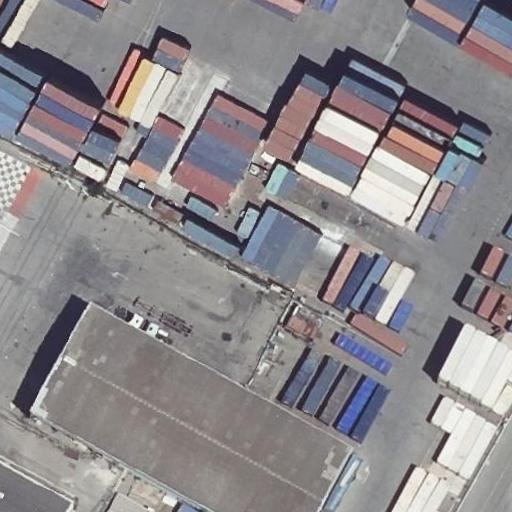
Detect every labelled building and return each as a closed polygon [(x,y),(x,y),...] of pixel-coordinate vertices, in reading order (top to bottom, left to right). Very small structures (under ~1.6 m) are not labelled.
[(254,0),(251,8),(391,79),(413,35),(343,0),(254,0)] [(207,111),(176,169),(224,196),(256,138),(207,111)] [(282,157),(362,190),(376,154),(296,122),(282,157)] [(90,308),(30,419),(201,511),(321,511),(354,453),(90,308)] [(345,356),(352,331),(312,321),(305,346),(345,356)] [(298,407),(323,361),(301,350),(277,395),(298,407)] [(0,511),(69,511),(74,504),(0,463),(0,511)]
